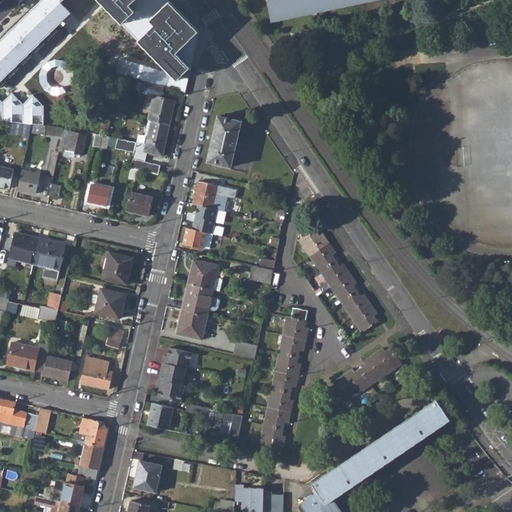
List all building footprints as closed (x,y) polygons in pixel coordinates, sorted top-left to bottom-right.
[(66,0),(42,0),(0,41),(0,119),(33,122),(45,123),(46,102),(36,92),(26,100),(15,90),(6,100),(0,94),(0,85),(75,10),(65,1),(66,0)] [(200,31),(169,0),(99,0),(165,66),(123,54),(118,71),(139,78),(165,85),(185,91),(200,31)] [(353,0),(275,17),(271,0),(267,0),(272,23),(377,0),(353,0)] [(271,0),(275,17),(353,0),(271,0)] [(152,119),(170,124),(176,100),(162,96),(165,85),(139,78),(137,79),(135,84),(136,88),(139,90),(138,94),(143,95),(144,91),(154,94),(148,118),(152,119)] [(208,161),(231,166),(242,120),(218,115),(208,161)] [(133,157),(146,160),(148,151),(163,155),(170,124),(152,119),(147,141),(144,150),(135,148),(135,151),(133,157)] [(32,131),(63,135),(65,127),(34,123),(32,131)] [(75,152),(83,154),(88,132),(75,129),(74,131),(66,129),(64,139),(63,138),(60,149),(64,150),(66,142),(77,145),(75,152)] [(94,145),(107,148),(110,135),(109,135),(97,133),(94,145)] [(116,147),(135,151),(135,148),(137,140),(118,137),(116,147)] [(137,140),(135,148),(144,150),(147,141),(137,139),(137,140)] [(129,177),(135,178),(138,167),(159,173),(162,164),(146,160),(133,157),(129,177)] [(0,185),(9,187),(13,168),(0,165),(0,185)] [(18,189),(36,193),(40,173),(22,169),(18,189)] [(219,185),(198,180),(194,197),(193,203),(198,204),(214,208),(218,209),(225,210),(228,194),(217,192),(219,185)] [(49,196),(58,198),(61,185),(52,183),(49,196)] [(88,200),(107,204),(111,187),(92,183),(88,200)] [(127,209),(149,215),(154,196),(132,191),(127,209)] [(214,208),(198,204),(195,215),(197,216),(194,228),(207,232),(213,233),(222,235),(224,227),(215,225),(218,209),(214,208)] [(276,222),(284,223),(286,210),(279,209),(276,222)] [(194,228),(188,227),(184,243),(209,248),(213,233),(207,232),(194,228)] [(299,241),(309,256),(330,243),(323,233),(321,234),(317,229),(299,241)] [(16,258),(33,262),(39,238),(14,232),(7,263),(15,265),(16,258)] [(273,236),(271,246),(278,248),(280,238),(273,236)] [(44,276),(58,279),(65,244),(39,238),(33,262),(46,265),(44,276)] [(309,256),(320,272),(338,260),(334,254),(336,252),(330,243),(309,256)] [(104,278),(128,284),(134,257),(110,251),(104,278)] [(262,264),(275,266),(275,259),(263,257),(262,264)] [(189,283),(214,289),(220,265),(194,259),(189,283)] [(320,272),(330,287),(351,273),(344,263),(341,265),(338,260),(320,272)] [(252,278),(271,282),(274,269),(255,265),(252,278)] [(330,287),(340,302),(358,290),(355,285),(358,283),(351,273),(330,287)] [(183,309),(209,315),(210,309),(213,295),(214,289),(189,283),(183,309)] [(101,288),(100,295),(98,303),(96,312),(120,318),(125,293),(101,288)] [(340,302),(351,317),(372,303),(365,294),(362,296),(358,290),(340,302)] [(48,307),(59,309),(61,299),(62,294),(50,291),(46,306),(48,307)] [(0,309),(6,311),(9,301),(9,298),(0,295),(0,309)] [(219,297),(213,295),(210,309),(215,310),(219,307),(221,300),(219,297)] [(15,313),(18,303),(9,301),(6,311),(15,313)] [(351,317),(361,333),(379,321),(375,315),(378,313),(372,303),(351,317)] [(21,315),(38,319),(41,308),(23,304),(21,315)] [(38,319),(55,322),(59,309),(48,307),(47,309),(41,308),(38,319)] [(291,316),(306,320),(307,311),(293,307),(291,316)] [(177,333),(202,339),(209,315),(183,309),(177,333)] [(283,334),(306,339),(308,328),(305,327),(307,320),(306,320),(291,316),(287,316),(283,334)] [(107,344),(119,348),(123,334),(110,330),(107,344)] [(279,352),(298,357),(300,351),(303,352),(306,339),(283,334),(279,352)] [(234,353),(254,358),(257,347),(257,346),(237,341),(234,353)] [(34,370),(43,372),(48,354),(50,345),(40,343),(39,348),(12,342),(7,365),(34,372),(34,370)] [(157,366),(183,372),(188,351),(165,345),(163,354),(160,353),(157,366)] [(373,355),(385,374),(402,363),(391,347),(385,350),(383,348),(373,355)] [(276,370),(298,375),(301,364),(297,363),(298,357),(279,352),(276,370)] [(43,374),(68,380),(72,360),(48,354),(43,372),(43,374)] [(360,367),(371,383),(385,374),(373,355),(363,361),(364,364),(360,367)] [(81,382),(109,389),(113,371),(108,370),(109,361),(87,356),(81,382)] [(154,395),(177,400),(181,383),(178,383),(180,373),(183,373),(183,372),(157,366),(156,371),(159,372),(158,378),(154,377),(152,385),(156,386),(154,395)] [(343,375),(356,394),(371,383),(360,367),(355,371),(353,368),(343,375)] [(272,388),(291,392),(292,386),(296,387),(298,375),(276,370),(272,388)] [(329,388),(339,405),(356,394),(343,375),(332,382),(334,385),(329,388)] [(268,407),(291,411),(293,400),(289,399),(291,392),(272,388),(268,407)] [(35,431),(35,429),(38,415),(14,409),(15,402),(0,398),(0,421),(29,428),(27,438),(33,439),(35,431)] [(341,511),(332,498),(449,418),(436,398),(312,483),(318,492),(302,503),(307,511),(341,511)] [(143,423),(164,428),(170,403),(149,399),(143,423)] [(245,415),(190,402),(183,431),(239,443),(245,415)] [(264,424),(283,428),(284,423),(288,424),(291,411),(268,407),(264,424)] [(35,431),(40,432),(41,429),(45,430),(49,409),(40,408),(38,415),(35,429),(35,431)] [(85,442),(104,445),(108,428),(104,422),(83,417),(80,432),(87,434),(85,442)] [(29,428),(0,421),(0,431),(27,438),(29,428)] [(260,442),(283,447),(286,435),(282,435),(283,428),(264,424),(260,442)] [(87,477),(96,479),(104,445),(85,442),(78,475),(87,477)] [(133,486),(156,492),(163,465),(140,460),(133,486)] [(66,482),(56,480),(53,489),(63,492),(61,501),(80,506),(87,477),(78,475),(68,473),(66,482)] [(243,485),(235,485),(235,502),(242,502),(241,511),(282,511),(283,495),(271,495),(271,492),(263,491),(263,488),(243,488),(243,485)] [(50,511),(78,511),(80,506),(61,501),(36,496),(34,502),(52,507),(50,511)] [(127,511),(148,511),(150,505),(131,500),(127,511)] [(386,511),(408,511),(401,502),(386,511)]
